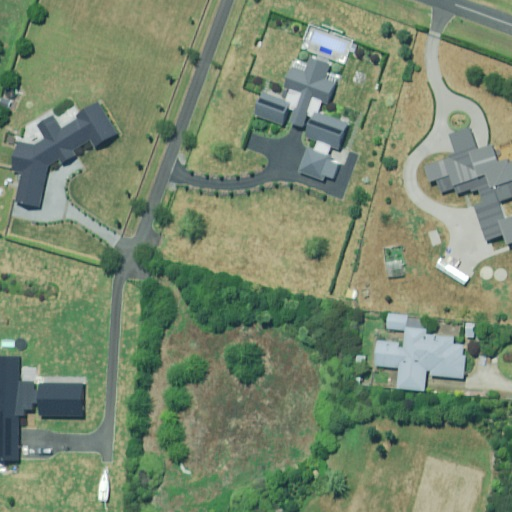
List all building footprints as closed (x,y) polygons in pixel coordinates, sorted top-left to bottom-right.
[(298,110),(263,97),(255,120),(283,130),(285,122),(293,124),(298,110)] [(120,136),(100,104),(79,117),(81,120),(64,131),(56,117),(40,127),(47,139),(40,144),(23,140),(12,182),(23,185),(14,216),(37,222),(51,169),(62,162),(67,170),(82,160),(77,153),(93,142),(98,150),(120,136)] [(350,124),(325,116),(324,121),(317,119),(297,179),(333,191),(342,164),(338,163),(350,124)] [(480,152),(473,130),(453,137),(460,157),(428,168),(434,184),(440,182),(444,194),(458,189),(461,196),(481,188),(486,203),(476,206),(489,243),(508,236),(511,246),(511,245),(511,220),(509,221),(502,203),(511,199),(511,164),(503,167),(496,146),(480,152)] [(390,314),(388,331),(407,332),(408,316),(390,314)] [(478,325),(469,324),(468,338),(477,339),(478,325)] [(429,331),(408,329),(407,344),(379,342),(378,368),(402,369),(400,390),(428,392),(429,377),(466,379),(468,347),(455,346),(455,338),(429,337),(429,331)] [(22,358),(0,356),(0,461),(19,463),(22,417),(66,419),(66,424),(84,425),(86,384),(21,381),(22,358)]
